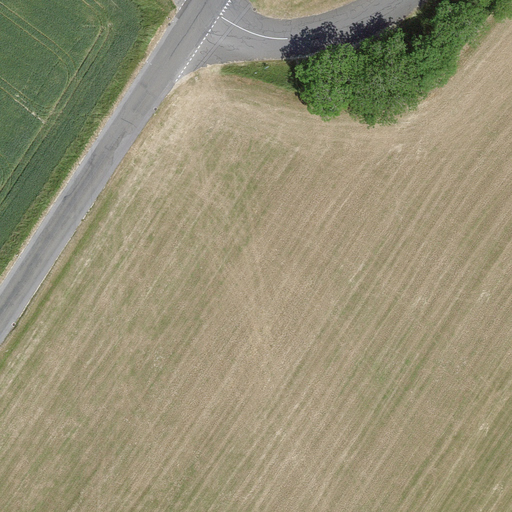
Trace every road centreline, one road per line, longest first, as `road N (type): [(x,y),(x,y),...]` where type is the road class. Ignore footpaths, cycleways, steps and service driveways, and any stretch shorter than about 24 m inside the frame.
road 1 (tertiary): [(0,297),(183,31)]
road 2 (unclassified): [(397,0),(302,39),(183,31)]
